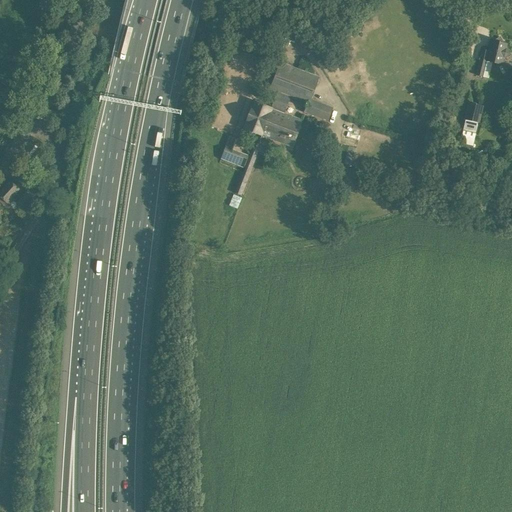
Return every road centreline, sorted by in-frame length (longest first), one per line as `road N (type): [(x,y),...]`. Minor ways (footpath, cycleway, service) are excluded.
road 1 (motorway): [(115,511),(123,315),(141,181),(181,0)]
road 2 (motorway): [(146,0),(112,152),(85,400)]
road 3 (unclassified): [(0,173),(60,74),(85,0)]
